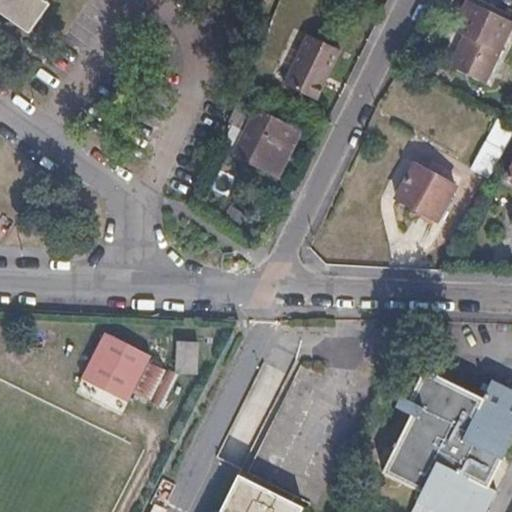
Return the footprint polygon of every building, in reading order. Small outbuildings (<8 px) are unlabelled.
[(0,0),(27,19),(40,0),(0,0)] [(511,25),(511,22),(466,1),(452,31),(464,37),(449,67),(483,84),(511,25)] [(283,84),(315,99),(339,52),(306,36),(283,84)] [(240,93),(227,124),(243,132),(254,110),(258,102),(240,93)] [(254,110),(243,132),(233,155),(277,176),(299,132),(254,110)] [(471,170),(488,179),(503,151),(486,141),(471,170)] [(412,165),(394,198),(419,212),(420,218),(430,224),(436,222),(455,187),(412,165)] [(119,410),(149,353),(102,330),(74,387),(119,410)] [(175,371),(195,373),(196,343),(177,341),(175,371)] [(149,362),(134,391),(150,399),(164,370),(160,368),(149,362)] [(382,472),(419,492),(415,500),(408,511),(483,511),(493,492),(484,488),(511,434),(511,393),(492,382),(482,400),(425,369),(408,401),(400,398),(396,408),(411,415),(382,472)] [(169,370),(153,402),(162,408),(179,375),(169,370)] [(301,511),(303,509),(239,477),(222,511),(301,511)]
